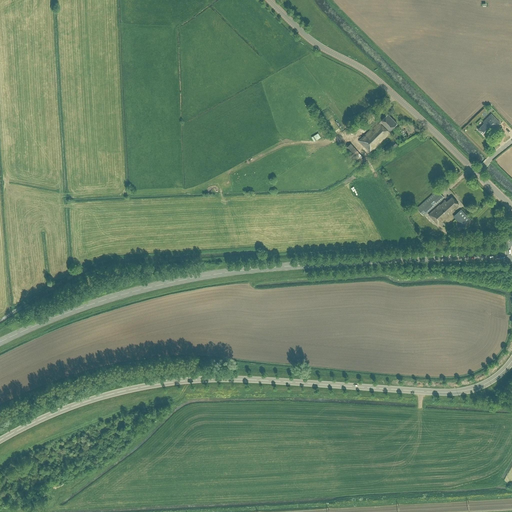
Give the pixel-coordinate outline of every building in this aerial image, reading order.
[(389,131),(397,123),(388,114),(379,122),(378,121),(358,141),(371,152),(390,133),(389,131)] [(495,129),(501,123),(491,114),(483,122),(484,123),(478,129),(481,133),(482,132),(485,136),(494,127),(495,129)] [(351,129),(355,133),(367,121),(363,118),(351,129)] [(437,190),(420,205),(427,213),(444,197),(437,190)] [(453,209),(459,204),(452,197),(447,201),(445,200),(443,201),(444,201),(440,204),(429,214),(437,224),(441,220),(442,221),(449,216),(447,215),(450,212),(452,213),(455,210),(453,209)] [(471,220),(461,210),(454,216),(464,227),(471,220)] [(436,225),(425,212),(423,214),(434,227),(436,225)]
